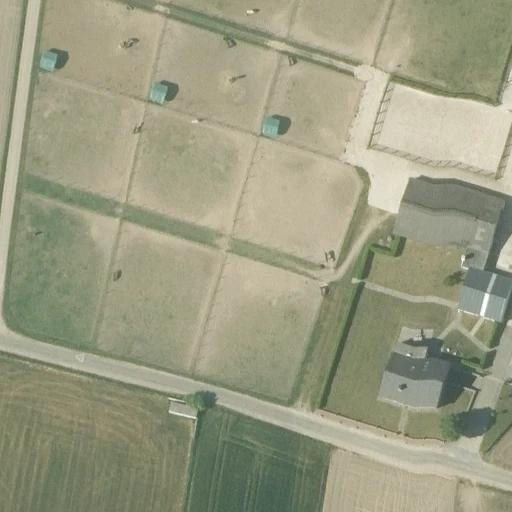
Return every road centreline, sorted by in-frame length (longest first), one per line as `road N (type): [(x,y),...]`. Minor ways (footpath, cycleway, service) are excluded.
road 1 (unclassified): [(511,489),(0,344)]
road 2 (unclassified): [(31,0),(0,245)]
